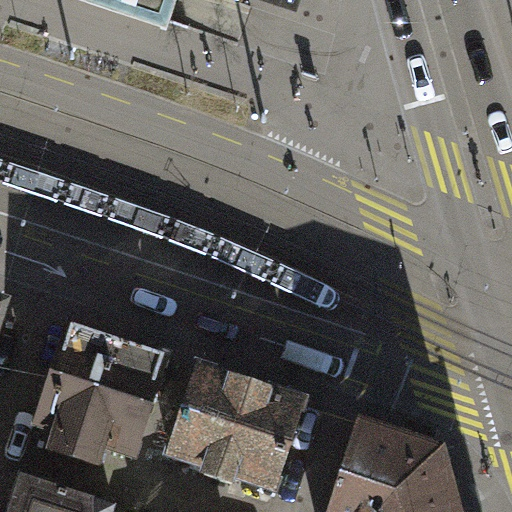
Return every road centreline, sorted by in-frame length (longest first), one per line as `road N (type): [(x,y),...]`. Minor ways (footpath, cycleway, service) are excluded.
road 1 (tertiary): [(511,341),(440,251),(281,178),(0,75)]
road 2 (tertiary): [(0,242),(430,372),(511,374)]
road 3 (primary): [(511,280),(429,0)]
